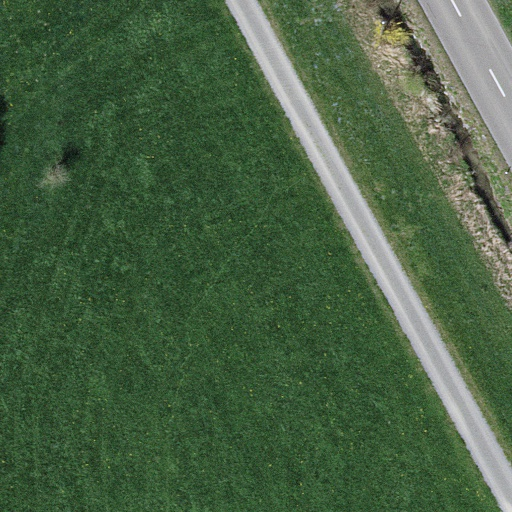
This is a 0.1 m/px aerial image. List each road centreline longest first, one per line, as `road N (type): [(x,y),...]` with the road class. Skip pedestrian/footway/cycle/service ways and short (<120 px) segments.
road 1 (unclassified): [(242,0),(511,505)]
road 2 (secondary): [(441,0),(511,127)]
